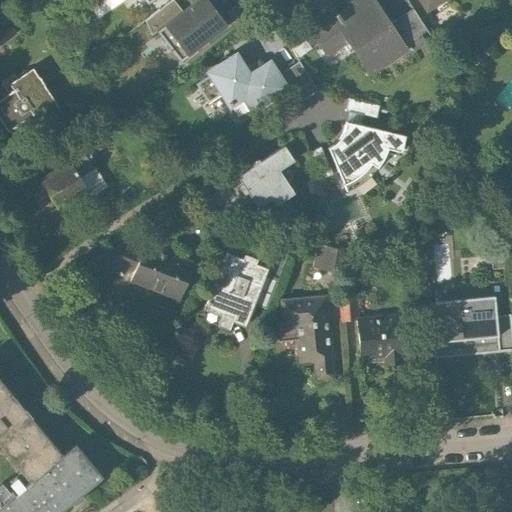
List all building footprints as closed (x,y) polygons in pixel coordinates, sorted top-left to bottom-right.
[(198,0),(182,12),(157,32),(179,61),(225,25),(205,0),(198,0)] [(353,5),(310,33),(325,56),(348,42),(369,75),(406,52),(372,0),(349,0),(353,5)] [(418,0),(426,12),(445,0),(418,0)] [(151,37),(157,32),(182,12),(173,1),(145,22),(151,37)] [(394,22),(413,53),(426,45),(420,36),(426,32),(412,11),(394,22)] [(0,18),(0,44),(12,36),(0,18)] [(235,54),(205,73),(228,109),(243,100),(252,113),(288,91),(278,76),(269,61),(248,75),(235,54)] [(298,63),(278,76),(288,91),(297,105),(317,92),(298,63)] [(13,92),(0,100),(0,120),(8,132),(33,116),(39,125),(58,112),(31,71),(9,86),(13,92)] [(376,124),(380,105),(350,98),(345,117),(376,124)] [(333,145),(327,149),(343,186),(358,179),(366,171),(371,166),(377,170),(383,160),(388,150),(400,154),(404,137),(345,123),(343,131),(339,139),(333,145)] [(0,176),(20,164),(7,144),(0,148),(0,176)] [(238,179),(213,196),(227,217),(252,201),(257,209),(272,199),(277,207),(294,196),(279,172),(293,162),(284,148),(237,178),(238,179)] [(85,154),(39,182),(56,210),(87,191),(91,197),(106,188),(85,154)] [(119,245),(85,267),(94,281),(118,266),(136,274),(144,254),(119,245)] [(349,254),(317,246),(312,266),(344,274),(349,254)] [(147,248),(144,254),(136,274),(133,282),(179,300),(192,266),(147,248)] [(275,248),(266,270),(252,305),(266,310),(288,253),(275,248)] [(243,260),(227,254),(202,318),(228,328),(232,319),(245,325),(252,305),(266,270),(255,266),(257,260),(245,255),(243,260)] [(355,296),(339,297),(340,321),(357,320),(355,296)] [(327,297),(281,301),(283,325),(278,325),(279,343),(297,341),(299,364),(315,363),(317,381),(334,379),(327,297)] [(493,300),(435,305),(438,343),(483,339),(497,338),(493,300)] [(397,318),(358,322),(362,360),(384,358),(385,366),(401,365),(397,318)] [(511,349),(511,336),(497,338),(483,339),(485,362),(511,359),(511,349)] [(63,459),(0,382),(0,448),(31,485),(63,459)] [(77,447),(63,459),(31,485),(0,510),(0,511),(63,511),(103,480),(77,447)]
